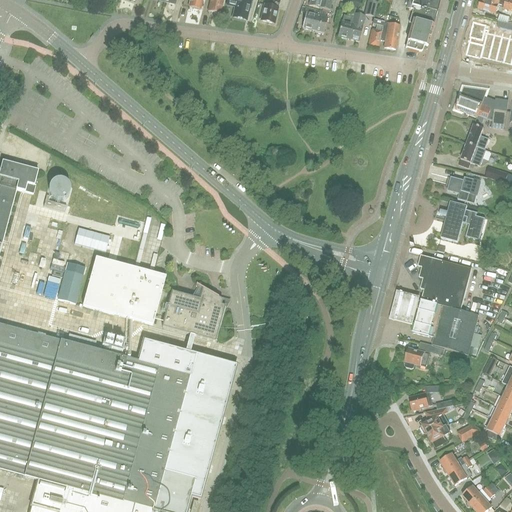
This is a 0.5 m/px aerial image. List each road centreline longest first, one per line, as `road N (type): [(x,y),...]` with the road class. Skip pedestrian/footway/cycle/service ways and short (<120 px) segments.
road 1 (tertiary): [(269,226),(81,63)]
road 2 (secondary): [(321,502),(379,276)]
road 3 (residential): [(281,45),(127,24),(110,30),(81,63)]
road 4 (secondary): [(384,259),(441,69)]
road 5 (residential): [(410,64),(281,45)]
